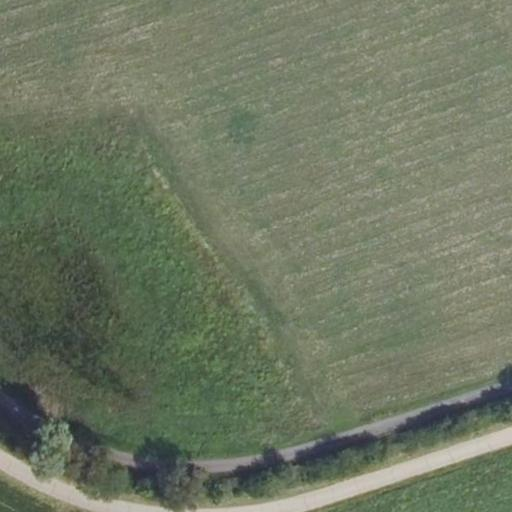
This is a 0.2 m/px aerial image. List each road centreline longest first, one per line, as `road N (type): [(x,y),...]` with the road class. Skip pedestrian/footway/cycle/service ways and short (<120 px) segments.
road 1 (track): [(0,399),(70,444),(125,464),(208,469),(292,457),(511,389)]
road 2 (unclassified): [(511,439),(282,511)]
road 3 (unclassified): [(129,511),(56,490),(0,460)]
